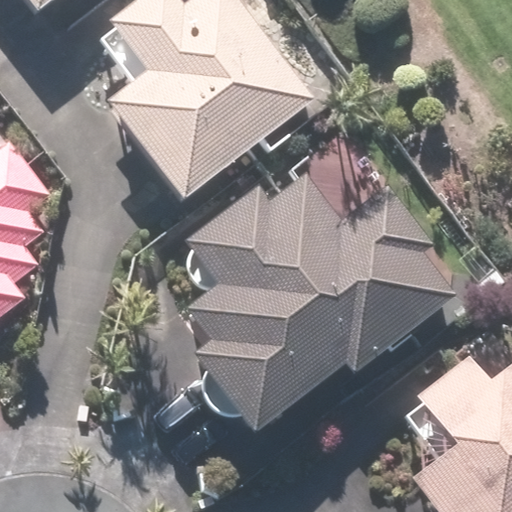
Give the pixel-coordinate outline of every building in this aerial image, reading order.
[(2,0),(25,28),(60,0),(2,0)] [(122,93),(93,117),(173,214),(306,105),(219,0),(193,0),(174,17),(160,0),(138,0),(83,45),(122,93)] [(32,273),(19,255),(39,240),(21,216),(41,200),(3,149),(0,151),(0,318),(17,306),(7,292),(32,273)] [(249,188),(164,255),(200,301),(170,324),(194,355),(178,367),(240,446),(333,373),(341,384),(451,298),(414,251),(424,243),(382,189),(335,226),(297,178),(262,205),(249,188)] [(511,511),(511,355),(496,335),(393,415),(430,462),(395,489),(412,511),(511,511)]
